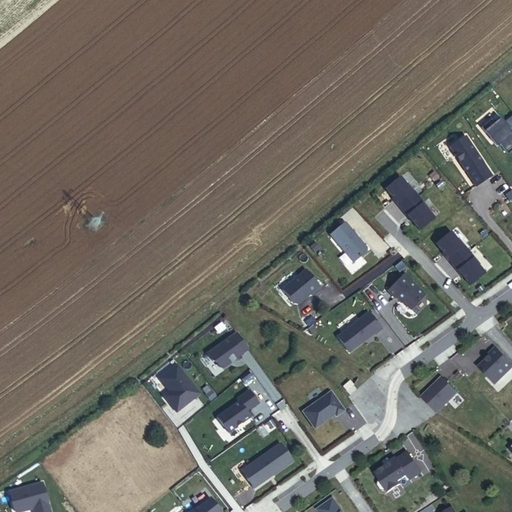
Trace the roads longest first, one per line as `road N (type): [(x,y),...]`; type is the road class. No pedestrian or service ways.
road 1 (residential): [(277,511),(377,438),(402,372),(479,317)]
road 2 (residential): [(479,317),(379,214)]
road 3 (track): [(392,398),(511,471)]
